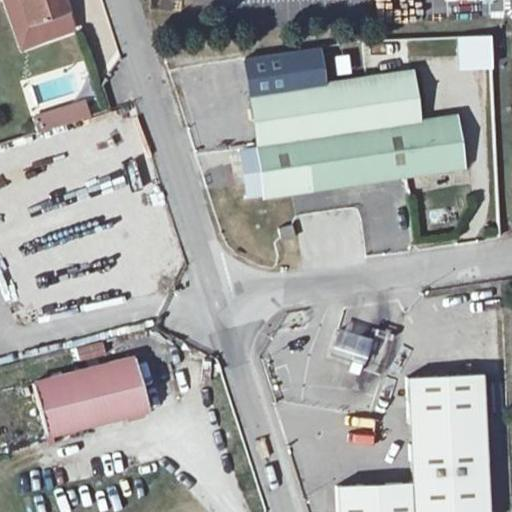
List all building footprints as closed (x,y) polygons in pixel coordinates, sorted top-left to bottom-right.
[(28,20),(20,0),(5,0),(21,46),(42,38),(35,18),(28,20)] [(35,18),(42,38),(72,28),(63,0),(20,0),(28,20),(35,18)] [(456,37),(457,66),(491,65),(489,36),(456,37)] [(429,68),(250,95),(264,194),(462,164),(454,115),(436,117),(429,68)] [(37,131),(89,114),(84,100),(32,116),(37,131)] [(278,227),(281,240),(293,237),(290,223),(278,227)] [(365,369),(372,338),(336,330),(329,361),(365,369)] [(147,408),(133,356),(31,382),(45,434),(147,408)] [(486,511),(480,373),(405,376),(410,481),(335,485),(336,511),(486,511)]
